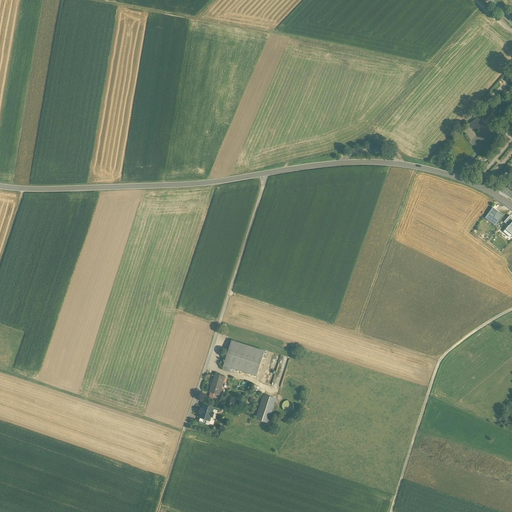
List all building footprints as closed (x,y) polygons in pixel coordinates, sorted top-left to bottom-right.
[(477,131),(484,123),(478,119),(468,125),(477,131)] [(496,226),(503,216),(492,208),(485,218),(496,226)] [(511,222),(508,226),(503,232),(511,239),(511,237),(511,222)] [(265,351),(231,341),(223,366),(222,370),(227,371),(228,367),(257,376),(265,351)] [(225,377),(215,374),(209,392),(214,394),(219,395),(220,391),(225,377)] [(276,399),(264,395),(256,419),(268,423),(276,399)] [(293,409),(293,406),(293,404),(292,402),(290,401),(288,401),(286,401),(284,402),(283,404),(282,406),(283,409),(284,410),(286,412),(288,412),(290,412),(292,410),(293,409)] [(213,409),(204,406),(200,417),(200,418),(206,420),(209,421),(211,417),(212,417),(214,413),(212,413),(213,409)]
